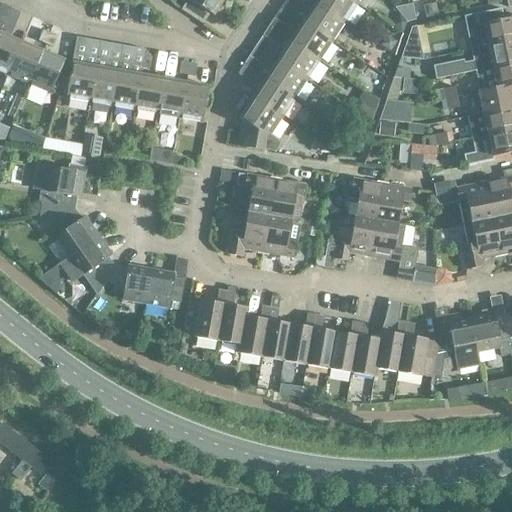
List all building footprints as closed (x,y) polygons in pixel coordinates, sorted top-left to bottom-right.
[(224,0),(187,0),(180,11),(202,26),(210,14),(214,17),(224,0)] [(345,25),(314,5),(308,1),(306,0),(285,0),(280,9),(302,23),(333,43),(345,25)] [(317,0),(314,5),(345,25),(357,6),(348,0),(317,0)] [(425,18),(437,16),(435,4),(423,7),(425,18)] [(511,20),(504,22),(502,11),(478,15),(481,27),(467,30),(471,52),(511,43),(511,20)] [(407,23),(400,14),(391,28),(402,35),(407,23)] [(289,43),(320,63),(333,43),(302,23),(289,43)] [(416,28),(412,29),(402,59),(424,61),(416,28)] [(45,45),(50,34),(42,31),(37,42),(45,45)] [(0,73),(7,77),(21,43),(0,34),(0,73)] [(50,34),(45,45),(52,49),(57,38),(50,34)] [(389,53),(396,43),(387,37),(380,46),(389,53)] [(21,43),(7,77),(28,86),(42,52),(21,43)] [(320,63),(289,43),(277,62),(307,82),(320,63)] [(436,81),(475,73),(511,65),(511,43),(471,52),(473,63),(465,65),(464,62),(449,65),(433,68),(434,69),(436,81)] [(97,61),(99,48),(90,47),(89,59),(97,61)] [(264,81),(294,101),(307,82),(277,62),(273,67),(269,64),(272,59),(255,47),(247,60),(252,63),(247,70),(258,77),(258,76),(264,80),(264,81)] [(99,48),(97,61),(104,62),(107,50),(99,48)] [(42,52),(28,86),(50,95),(64,61),(42,52)] [(142,69),(143,57),(136,55),(133,67),(142,69)] [(143,57),(142,69),(150,70),(151,58),(143,57)] [(187,76),(189,64),(180,63),(178,75),(187,76)] [(89,104),(95,68),(72,64),(66,100),(89,104)] [(189,64),(187,76),(195,78),(197,66),(189,64)] [(511,65),(475,73),(479,94),(511,88),(511,65)] [(403,79),(410,79),(410,68),(396,67),(393,79),(403,80),(403,79)] [(112,108),(118,72),(95,68),(89,104),(112,108)] [(134,112),(140,75),(118,72),(112,108),(134,112)] [(157,116),(163,79),(140,75),(134,112),(157,116)] [(179,120),(185,83),(163,79),(157,116),(179,120)] [(252,100),(282,120),(294,101),(264,81),(252,100)] [(210,87),(185,83),(179,120),(203,124),(210,87)] [(440,102),(457,99),(454,87),(434,92),(436,103),(440,102)] [(511,88),(479,94),(484,115),(511,109),(511,99),(511,98),(511,97),(511,88)] [(457,99),(440,102),(442,111),(458,108),(457,99)] [(282,120),(252,100),(239,119),(243,122),(242,137),(247,140),(246,149),(276,154),(278,144),(269,139),(282,120)] [(471,140),(511,131),(511,109),(484,115),(467,119),(471,140)] [(336,113),(329,123),(337,128),(341,131),(348,120),(336,113)] [(393,136),(394,124),(380,123),(378,135),(393,136)] [(337,128),(332,136),(337,140),(335,144),(343,149),(350,137),(341,131),(337,128)] [(511,131),(471,140),(476,162),(511,154),(511,131)] [(437,147),(447,145),(445,133),(434,135),(437,147)] [(99,160),(102,139),(84,136),(82,146),(80,157),(99,160)] [(362,145),(354,140),(351,146),(353,150),(358,154),(362,145)] [(421,160),(423,147),(410,146),(409,159),(421,160)] [(159,162),(161,152),(151,149),(149,161),(159,162)] [(171,164),(184,167),(185,158),(172,156),(171,164)] [(59,214),(75,210),(77,197),(81,198),(85,176),(36,167),(31,190),(40,192),(38,202),(42,203),(39,218),(59,214)] [(511,169),(502,172),(504,181),(511,179),(511,169)] [(270,218),(276,182),(240,176),(238,187),(245,188),(245,189),(252,190),(248,214),(270,218)] [(493,220),(511,215),(511,203),(510,193),(511,192),(511,179),(504,181),(485,185),(493,220)] [(355,218),(377,222),(383,186),(354,181),(352,193),(359,195),(355,218)] [(276,182),(270,218),(291,222),(292,221),(300,222),(306,187),(276,182)] [(472,224),(493,220),(485,185),(458,191),(460,203),(467,202),(472,224)] [(377,222),(398,226),(402,202),(410,204),(412,191),(383,186),(377,222)] [(75,210),(59,214),(61,222),(56,227),(62,235),(56,239),(69,257),(99,236),(86,218),(83,220),(75,210)] [(263,255),(270,218),(248,214),(245,235),(232,232),(228,256),(243,259),(244,251),(263,255)] [(511,215),(493,220),(501,257),(511,254),(511,215)] [(270,218),(263,255),(293,260),(296,247),(287,245),(291,222),(270,218)] [(377,222),(355,218),(351,242),(339,240),(336,261),(348,263),(349,255),(370,258),(377,222)] [(493,220),(472,224),(477,246),(462,249),(467,273),(483,269),(482,261),(501,257),(493,220)] [(398,226),(377,222),(370,258),(400,263),(396,282),(412,285),(418,250),(403,247),(406,227),(398,226)] [(99,236),(69,257),(58,265),(72,284),(82,276),(96,297),(107,283),(116,268),(108,257),(112,255),(99,236)] [(306,264),(317,264),(317,249),(306,248),(306,264)] [(436,267),(438,283),(453,281),(451,265),(436,267)] [(145,306),(152,271),(130,267),(129,270),(116,268),(107,283),(115,288),(113,293),(125,295),(124,302),(145,306)] [(152,271),(145,306),(167,310),(168,302),(180,305),(184,281),(173,278),(173,274),(152,271)] [(196,338),(219,342),(227,294),(218,293),(216,304),(202,302),(202,305),(190,303),(185,334),(196,336),(196,338)] [(219,342),(241,347),(247,317),(248,310),(234,307),(236,296),(227,294),(219,342)] [(272,297),(270,309),(278,311),(280,298),(272,297)] [(511,347),(506,317),(504,317),(500,297),(488,299),(491,310),(480,312),(482,318),(472,320),(478,353),(500,349),(502,357),(511,355),(511,347)] [(478,353),(472,320),(459,323),(457,314),(448,316),(446,308),(433,310),(437,331),(438,331),(441,346),(443,354),(438,355),(434,376),(440,377),(444,354),(455,352),(459,370),(481,365),(478,353)] [(240,356),(262,360),(271,310),(262,309),(261,320),(247,317),(241,347),(240,356)] [(285,364),(291,325),(277,323),(279,312),(271,310),(262,360),(285,364)] [(291,325),(285,364),(307,368),(316,318),(308,317),(305,328),(291,325)] [(329,372),(336,333),(322,331),(324,319),(316,318),(307,368),(329,372)] [(382,333),(380,341),(376,370),(399,374),(405,337),(407,325),(398,324),(396,336),(382,333)] [(336,333),(329,372),(352,376),(361,326),(352,325),(350,336),(336,333)] [(415,327),(407,325),(405,337),(399,374),(421,378),(422,377),(432,379),(433,376),(434,376),(438,355),(443,354),(441,346),(427,343),(428,342),(413,339),(415,327)] [(376,370),(380,341),(367,339),(369,328),(361,326),(352,376),(374,380),(376,370)] [(211,376),(211,377),(232,382),(235,368),(214,363),(211,376)] [(501,394),(507,393),(509,393),(511,391),(511,378),(496,381),(499,394),(501,394)] [(51,462),(2,424),(0,426),(0,444),(22,461),(11,474),(21,481),(30,469),(40,476),(51,462)] [(37,486),(47,493),(61,476),(51,469),(37,486)]
